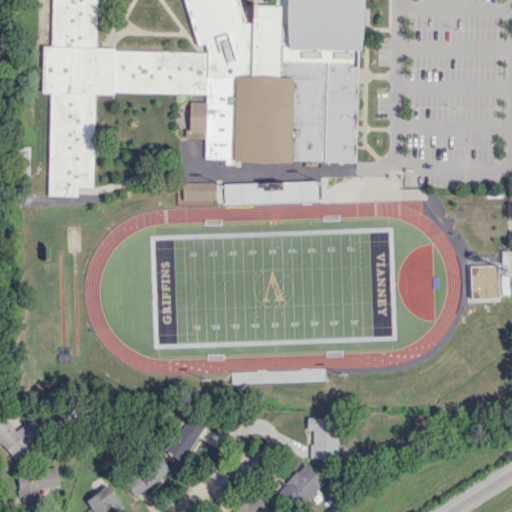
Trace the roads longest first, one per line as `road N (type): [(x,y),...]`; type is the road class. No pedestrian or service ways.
road 1 (residential): [(511,49),(511,271)]
road 2 (residential): [(235,468),(239,444),(260,444),(269,461),(257,475),(235,468),(174,511)]
